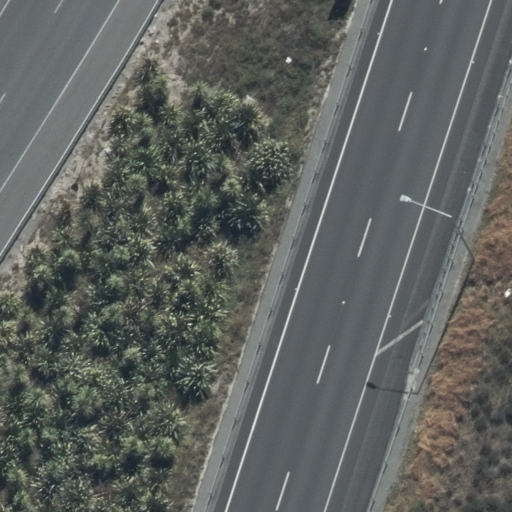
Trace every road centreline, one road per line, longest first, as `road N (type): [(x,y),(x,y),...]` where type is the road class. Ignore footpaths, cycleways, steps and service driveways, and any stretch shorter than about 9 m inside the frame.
road 1 (motorway): [(442,0),(276,511)]
road 2 (motorway): [(65,0),(0,107)]
